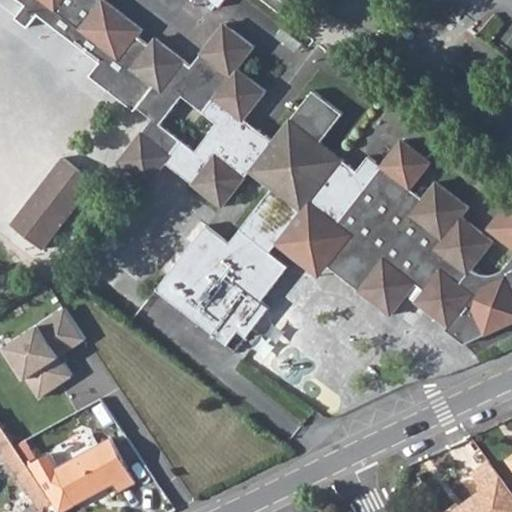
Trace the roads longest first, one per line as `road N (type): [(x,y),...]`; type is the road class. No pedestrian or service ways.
road 1 (residential): [(342,0),(511,134)]
road 2 (unknown): [(348,456),(186,330)]
road 3 (residential): [(348,456),(511,380)]
road 4 (residential): [(229,511),(348,456)]
